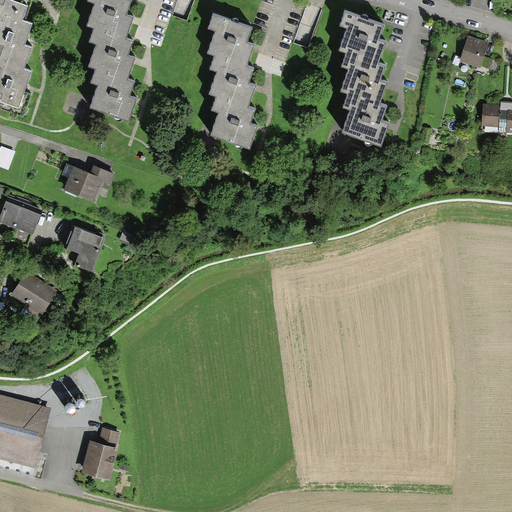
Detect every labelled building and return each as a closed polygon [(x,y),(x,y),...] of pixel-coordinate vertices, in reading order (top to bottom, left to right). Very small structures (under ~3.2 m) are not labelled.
[(0,0),(0,14),(19,21),(25,0),(0,0)] [(92,27),(123,38),(131,17),(125,14),(129,0),(81,0),(82,0),(93,4),(86,24),(92,27)] [(258,21),(261,4),(235,1),(233,18),(258,21)] [(344,49),(375,60),(383,39),(377,36),(382,21),(340,5),(334,22),(345,27),(338,46),(344,49)] [(213,53),(244,64),(252,43),(245,41),(251,25),(209,10),(202,27),(213,31),(206,50),(213,53)] [(0,65),(21,65),(28,44),(23,42),(29,24),(19,21),(0,14),(0,65)] [(123,38),(92,27),(88,39),(95,42),(87,64),(95,67),(125,78),(132,58),(125,56),(131,40),(123,38)] [(485,41),(467,36),(460,60),(478,65),(485,41)] [(375,60),(344,49),(340,61),(347,64),(339,86),(347,89),(377,100),(384,80),(377,78),(383,62),(375,60)] [(244,64),(213,53),(209,66),(215,68),(207,90),(215,93),(245,104),(253,85),(246,82),(251,67),(244,64)] [(21,65),(0,65),(0,107),(21,115),(29,93),(20,90),(28,68),(21,65)] [(125,78),(95,67),(90,80),(98,84),(90,106),(128,120),(136,98),(128,96),(134,81),(125,78)] [(377,100),(347,89),(342,102),(350,106),(342,129),(380,142),(388,121),(380,118),(386,103),(377,100)] [(245,104),(215,93),(210,107),(219,110),(210,133),(249,147),(257,125),(249,122),(255,107),(245,104)] [(500,105),(484,104),(483,126),(500,127),(500,132),(511,132),(511,102),(500,102),(500,105)] [(18,153),(2,147),(0,153),(0,168),(11,172),(18,153)] [(76,169),(67,191),(96,203),(102,187),(110,191),(117,175),(94,166),(91,175),(76,169)] [(45,209),(10,196),(0,223),(34,236),(45,209)] [(107,239),(76,229),(69,251),(81,254),(76,268),(96,275),(107,239)] [(58,296),(27,277),(15,297),(46,316),(58,296)] [(0,456),(33,465),(47,408),(0,396),(0,456)] [(98,444),(90,442),(83,470),(96,473),(97,470),(108,473),(114,449),(113,448),(117,433),(102,429),(98,444)]
